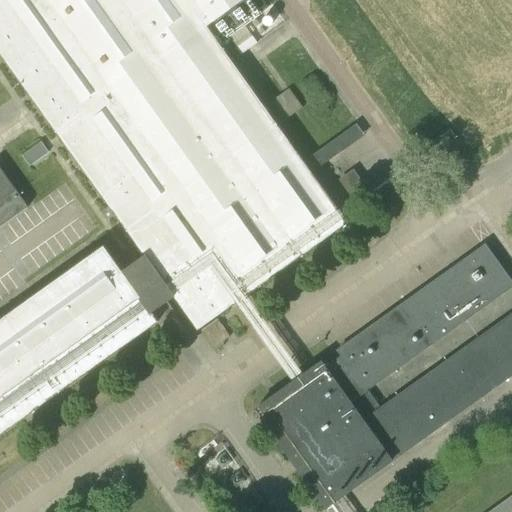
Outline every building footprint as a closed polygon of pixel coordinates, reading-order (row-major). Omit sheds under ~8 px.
[(0,0),(0,52),(70,150),(218,43),(268,8),(262,0),(0,0)] [(167,285),(176,297),(199,329),(347,223),(312,174),(303,162),(218,43),(70,150),(146,255),(167,285)] [(302,108),(289,89),(273,101),(286,120),(302,108)] [(303,162),(312,174),(365,134),(356,123),(303,162)] [(0,227),(29,207),(17,190),(0,167),(0,227)] [(357,203),(370,194),(353,171),(341,180),(357,203)] [(343,357),(367,390),(511,286),(511,282),(486,245),(484,247),(472,229),(446,247),(459,265),(338,351),(343,357)] [(167,285),(146,255),(123,272),(105,247),(0,322),(0,435),(159,322),(153,313),(176,297),(167,285)] [(511,315),(426,377),(455,417),(511,375),(511,315)] [(213,347),(229,335),(218,318),(201,330),(213,347)] [(367,390),(343,357),(327,369),(322,363),(300,379),(256,410),(327,508),(334,503),(409,449),(381,409),(367,390)] [(455,417),(426,377),(381,409),(409,449),(455,417)] [(249,511),(263,501),(217,437),(195,453),(235,511),(249,511)] [(511,511),(511,496),(489,511),(511,511)]
